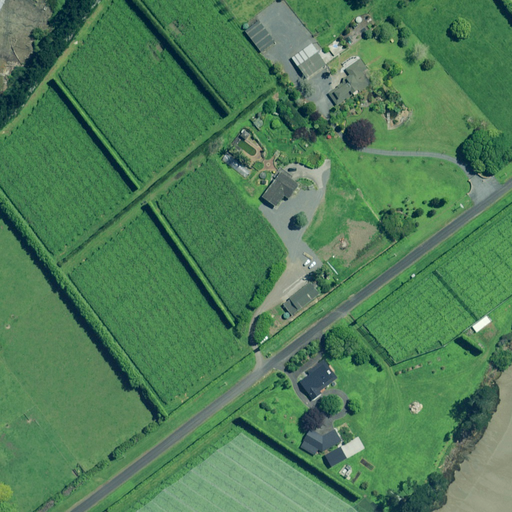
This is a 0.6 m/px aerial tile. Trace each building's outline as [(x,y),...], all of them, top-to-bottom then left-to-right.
[(274,40),(257,19),(243,30),(260,51),(274,40)] [(311,42),(291,57),(305,78),(325,63),(311,42)] [(351,75),(328,92),(336,103),(345,97),(346,98),(358,90),(358,91),(369,83),(361,72),(367,68),(360,57),(346,68),(351,75)] [(251,134),(245,129),(241,135),(247,139),(251,134)] [(298,184),(279,171),(261,196),(274,206),(282,195),(288,198),(298,184)] [(290,316),(318,294),(309,282),(281,304),(290,316)] [(337,378),(323,360),(308,372),(308,374),(298,382),(312,400),(321,393),(320,392),(337,378)] [(322,452),(341,441),(335,429),(323,436),(309,429),(302,442),(322,452)]
